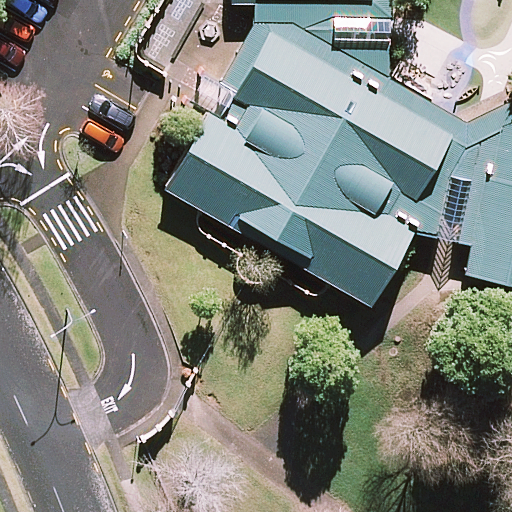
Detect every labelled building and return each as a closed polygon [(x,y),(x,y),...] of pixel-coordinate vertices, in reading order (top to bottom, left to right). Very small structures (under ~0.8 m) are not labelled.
[(361,89),(268,36),(229,103),(323,156),(361,89)] [(454,142),(361,89),(323,156),(416,209),(454,142)] [(166,199),(268,256),(313,178),(210,121),(166,199)] [(511,165),(511,130),(492,141),(488,160),(511,165)] [(464,276),(511,286),(511,165),(488,160),(464,276)] [(268,256),(371,314),(415,236),(313,178),(268,256)]
